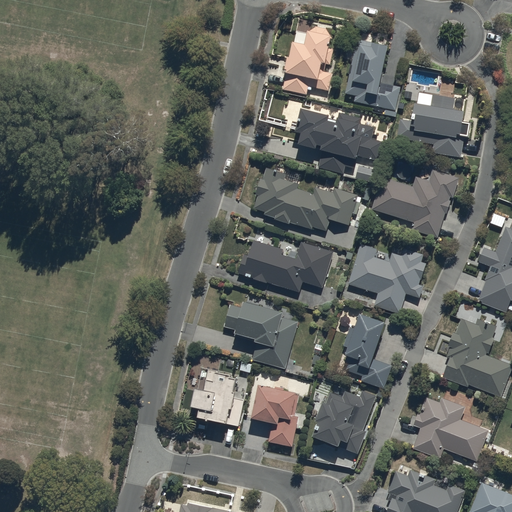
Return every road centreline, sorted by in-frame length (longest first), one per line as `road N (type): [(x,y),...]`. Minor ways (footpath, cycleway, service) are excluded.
road 1 (residential): [(452,32),(496,103),(486,184),(368,469),(344,503)]
road 2 (residential): [(253,0),(143,457)]
road 3 (residential): [(143,457),(265,478),(298,495)]
